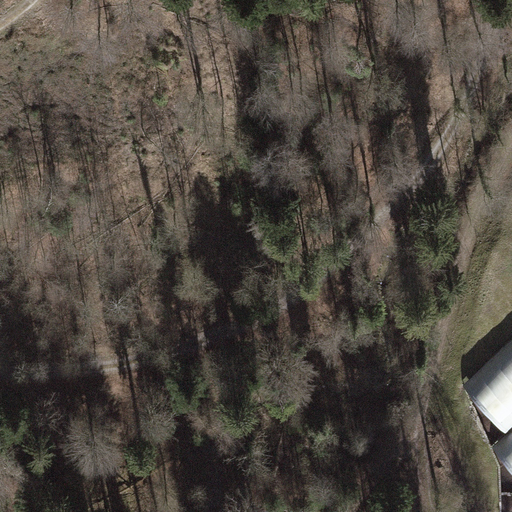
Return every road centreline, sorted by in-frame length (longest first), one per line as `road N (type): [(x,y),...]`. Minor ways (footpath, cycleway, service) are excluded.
road 1 (track): [(506,0),(469,94),(433,155),(300,293),(156,356),(0,373)]
road 2 (track): [(511,151),(461,265),(419,431)]
